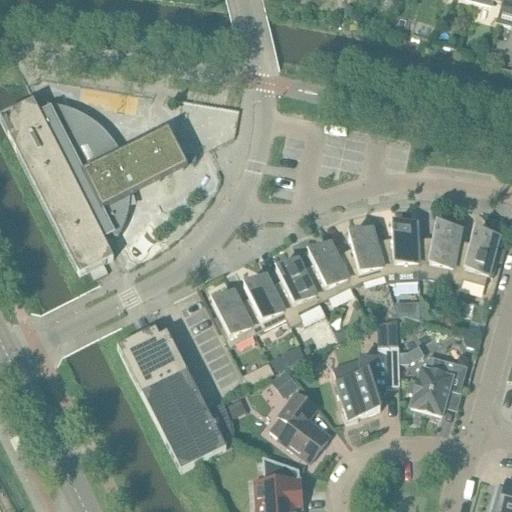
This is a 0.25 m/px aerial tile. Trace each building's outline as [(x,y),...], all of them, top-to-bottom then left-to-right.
[(395,0),(392,0),(386,8),(394,14),(401,5),(395,0)] [(466,0),(466,2),(491,9),(492,4),(501,6),(502,0),(466,0)] [(511,0),(502,0),(501,6),(500,10),(511,13),(511,0)] [(47,108),(47,110),(48,110),(49,112),(50,113),(40,119),(33,105),(0,121),(0,123),(7,138),(79,280),(113,263),(103,242),(113,237),(114,241),(118,239),(117,240),(118,241),(122,234),(125,226),(127,218),(129,210),(130,199),(187,170),(167,132),(120,156),(119,154),(116,149),(115,150),(108,140),(108,139),(103,133),(98,128),(92,124),(85,120),(78,116),(71,113),(64,111),(57,109),(49,109),(47,108)] [(392,252),(378,256),(385,280),(387,287),(419,286),(419,283),(418,276),(418,275),(417,253),(417,243),(416,229),(406,229),(406,225),(391,226),(392,243),(392,252)] [(432,252),(417,253),(418,275),(427,277),(426,282),(450,287),(456,255),(460,235),(451,233),(452,229),(437,226),(432,252)] [(456,255),(450,287),(462,289),(463,284),(485,290),(487,281),(492,282),(495,268),(492,267),(498,242),(489,239),(490,236),(476,232),(469,257),(456,255)] [(354,262),(340,269),(351,292),(362,286),(384,280),(385,280),(378,256),(372,234),(362,236),(361,233),(347,237),(354,262)] [(319,249),(306,256),(318,279),(308,285),(319,307),(350,291),(350,292),(351,292),(340,269),(330,248),(321,252),(319,249)] [(287,265),(274,272),(286,295),(275,301),(286,323),(286,324),(290,332),(302,326),(298,318),(319,307),(308,285),(298,264),(289,269),(287,265)] [(255,281),(242,288),(253,312),(243,317),(254,340),(286,324),(286,323),(275,301),(265,281),(257,285),(255,281)] [(223,298),(210,304),(223,331),(220,333),(229,352),(254,340),(243,317),(233,297),(225,301),(223,298)] [(306,325),(327,318),(324,309),(303,316),(306,325)] [(443,320),(420,314),(421,327),(441,332),(443,320)] [(454,327),(450,322),(444,321),(442,331),(453,333),(454,327)] [(346,335),(341,333),(335,336),(340,346),(350,341),(346,335)] [(181,476),(211,460),(226,453),(224,448),(231,445),(233,445),(231,432),(228,419),(222,407),(221,408),(207,416),(166,337),(153,343),(149,336),(150,336),(150,334),(117,351),(181,476)] [(463,345),(466,350),(478,353),(480,343),(465,339),(463,345)] [(380,415),(374,397),(385,397),(385,392),(399,391),(398,351),(377,352),(377,362),(359,363),(359,364),(332,373),(337,386),(336,387),(344,415),(341,416),(345,428),(357,424),(357,422),(380,415)] [(407,357),(398,357),(399,369),(409,369),(407,357)] [(268,366),(274,377),(288,370),(282,359),(268,366)] [(413,399),(410,411),(441,420),(448,395),(459,398),(467,371),(428,360),(427,361),(429,362),(425,374),(421,373),(417,385),(412,384),(412,382),(411,382),(406,398),(407,399),(408,397),(413,399)] [(268,367),(242,380),(247,392),(274,379),(268,367)] [(285,374),(271,385),(284,401),(298,390),(285,374)] [(296,397),(278,421),(289,429),(278,443),(310,467),(329,443),(306,426),(316,413),(296,397)] [(301,511),(298,474),(262,461),(264,486),(254,487),(255,511),(301,511)] [(511,511),(511,484),(507,483),(505,490),(500,489),(493,511),(511,511)]
